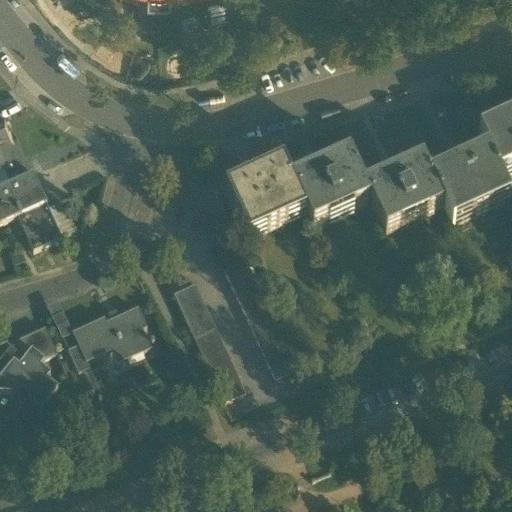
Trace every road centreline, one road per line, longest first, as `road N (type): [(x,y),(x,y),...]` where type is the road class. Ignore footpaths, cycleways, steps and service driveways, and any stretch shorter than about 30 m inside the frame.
road 1 (residential): [(511,375),(348,440),(318,432),(205,476),(195,498),(142,511)]
road 2 (residential): [(139,127),(241,124),(511,41)]
road 3 (residential): [(0,309),(99,279),(139,127)]
road 4 (residential): [(0,22),(80,103),(139,127)]
